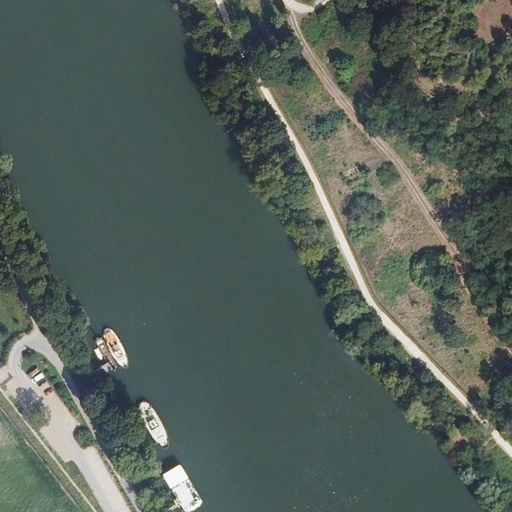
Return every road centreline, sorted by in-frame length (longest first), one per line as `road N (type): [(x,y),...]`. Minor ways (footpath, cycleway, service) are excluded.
road 1 (track): [(295,17),(330,84),(407,176),(511,349)]
road 2 (residential): [(50,339),(147,511)]
